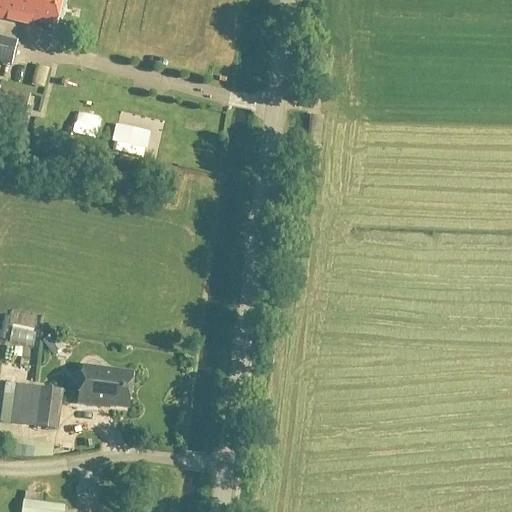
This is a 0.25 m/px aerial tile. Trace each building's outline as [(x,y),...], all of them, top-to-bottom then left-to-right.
[(0,0),(0,23),(30,31),(32,24),(54,29),(60,0),(0,0)] [(0,64),(10,67),(16,44),(0,40),(0,64)] [(78,69),(74,85),(88,89),(92,73),(78,69)] [(27,97),(0,90),(0,112),(22,118),(27,97)] [(181,117),(178,134),(199,138),(202,121),(181,117)] [(321,120),(318,153),(330,154),(333,121),(321,120)] [(81,370),(76,405),(98,408),(98,406),(125,410),(130,376),(81,370)] [(55,434),(60,394),(14,388),(9,428),(55,434)] [(49,508),(50,499),(26,496),(26,505),(21,505),(19,511),(61,511),(62,510),(49,508)]
